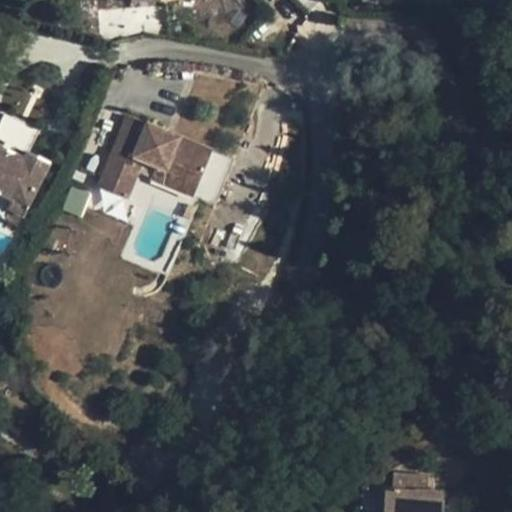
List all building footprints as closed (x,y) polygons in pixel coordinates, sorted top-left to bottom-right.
[(41,129),(5,111),(0,122),(0,144),(23,156),(26,150),(29,151),(41,129)] [(234,160),(128,115),(98,186),(120,196),(136,157),(144,160),(156,165),(199,183),(221,193),(234,160)] [(0,191),(6,194),(1,205),(0,206),(0,217),(5,219),(17,226),(50,162),(29,151),(26,150),(23,156),(0,144),(0,191)] [(136,157),(120,196),(127,199),(144,160),(136,157)] [(194,196),(199,183),(156,165),(151,178),(194,196)] [(384,511),(444,511),(444,493),(418,490),(418,482),(405,481),(405,491),(386,489),(384,511)]
